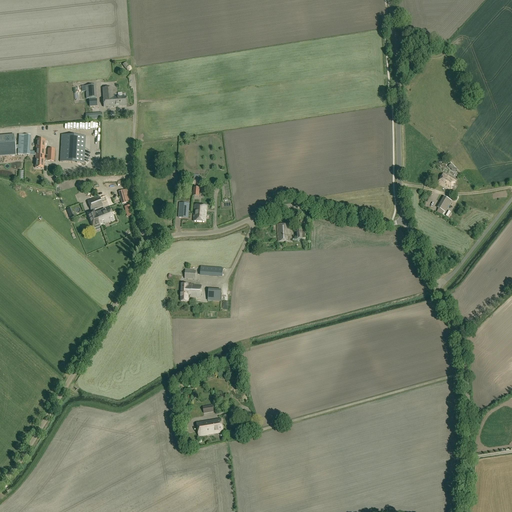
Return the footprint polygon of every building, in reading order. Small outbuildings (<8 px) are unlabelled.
[(96,86),(85,86),(86,100),(97,99),(96,86)] [(113,88),(102,89),(104,108),(114,107),(127,106),(126,97),(122,97),(122,96),(114,97),(113,88)] [(77,114),(86,114),(86,104),(77,104),(77,114)] [(0,135),(0,157),(16,156),(14,135),(0,135)] [(62,135),(60,162),(84,164),(86,137),(62,135)] [(30,156),(30,136),(19,136),(19,156),(30,156)] [(36,161),(36,169),(44,169),(44,162),(54,162),(55,150),(48,149),(48,156),(45,156),(46,140),(37,140),(35,161),(36,161)] [(438,183),(450,190),(456,181),(444,174),(438,183)] [(194,177),(194,180),(188,180),(187,185),(200,186),(200,181),(199,181),(200,178),(199,178),(199,176),(197,175),(196,177),(194,177)] [(119,192),(124,208),(125,208),(126,212),(127,212),(128,217),(133,215),(130,206),(130,205),(126,191),(119,192)] [(87,202),(92,212),(95,211),(94,210),(109,205),(105,195),(87,202)] [(438,209),(445,213),(451,202),(444,198),(438,209)] [(189,219),(190,204),(180,204),(179,218),(189,219)] [(195,206),(194,214),(206,215),(207,207),(195,206)] [(96,213),(95,211),(92,212),(88,214),(94,230),(100,227),(100,226),(115,221),(110,208),(96,213)] [(206,223),(206,215),(194,214),(194,222),(206,223)] [(307,222),(305,222),(304,218),(300,219),(300,228),(296,228),(297,235),(293,236),(294,241),(295,242),(306,241),(306,238),(308,238),(308,235),(310,235),(310,228),(307,228),(307,227),(303,227),(303,226),(309,226),(308,222),(307,222)] [(277,225),(278,242),(290,241),(288,224),(277,225)] [(223,268),(200,267),(200,276),(222,277),(223,268)] [(185,280),(195,280),(195,272),(185,271),(185,280)] [(181,284),(181,292),(180,302),(188,302),(188,298),(201,298),(201,287),(192,286),(192,285),(181,284)] [(221,290),(209,289),(208,300),(221,301),(221,290)] [(213,406),(203,407),(204,414),(214,412),(213,406)] [(198,437),(223,433),(221,420),(196,424),(198,437)]
